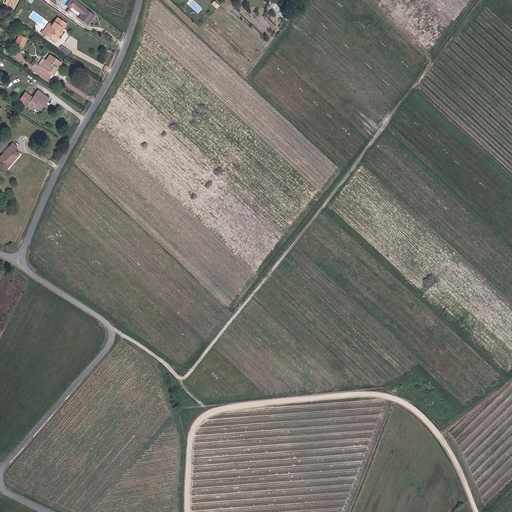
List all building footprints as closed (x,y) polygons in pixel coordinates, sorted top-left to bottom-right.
[(10,0),(8,5),(13,8),(17,0),(10,0)] [(73,0),(70,5),(81,14),(78,19),(87,26),(95,16),(74,0),(73,0)] [(45,35),(49,38),(56,43),(59,38),(58,37),(57,36),(63,28),(63,29),(67,24),(57,17),(52,25),(49,23),(43,31),(46,33),(45,35)] [(19,36),(14,45),(22,49),(26,39),(19,36)] [(36,69),(46,75),(48,71),(52,74),(56,67),(58,68),(62,62),(49,54),(45,60),(42,58),(36,69)] [(48,98),(37,91),(32,98),(25,93),(18,103),(26,108),(27,106),(32,109),(34,106),(36,104),(41,108),(48,98)] [(19,155),(13,150),(16,147),(12,144),(0,157),(0,163),(6,169),(19,155)]
